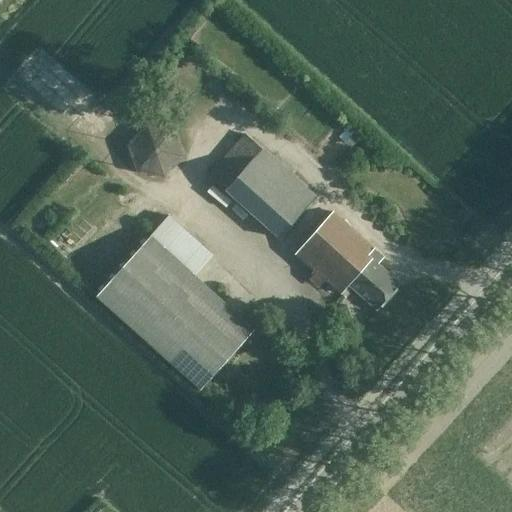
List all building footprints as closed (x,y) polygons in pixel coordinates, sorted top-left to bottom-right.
[(136,172),(164,177),(186,157),(174,126),(150,120),(129,143),(136,172)] [(208,173),(226,190),(263,150),(244,133),(208,173)] [(316,198),(263,150),(226,190),(280,238),(316,198)] [(377,311),(383,304),(400,285),(377,265),(383,258),(332,213),(296,254),(341,294),(348,285),(377,311)] [(254,330),(194,276),(212,255),(168,216),(149,237),(96,297),(201,390),(254,330)] [(283,236),(297,248),(308,234),(293,223),(283,236)]
